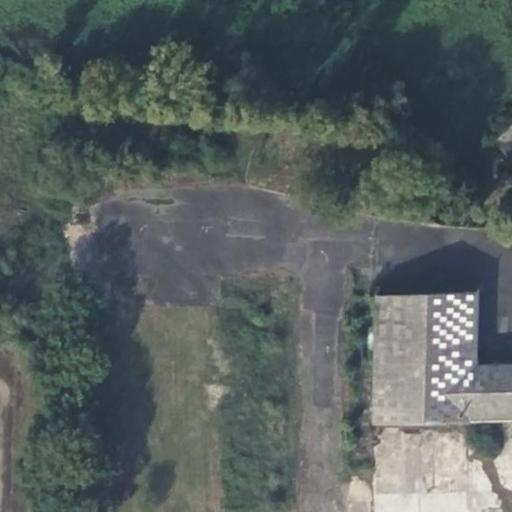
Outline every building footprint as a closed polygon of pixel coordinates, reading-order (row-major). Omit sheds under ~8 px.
[(511,0),(502,0),(500,14),(511,16),(511,0)] [(511,352),(456,354),(459,279),(368,283),(368,256),(340,257),(339,285),(334,285),(332,411),(354,411),(354,414),(511,409),(511,352)] [(254,290),(255,268),(225,266),(224,288),(254,290)] [(255,268),(254,290),(272,291),(273,269),(255,268)] [(511,511),(511,409),(354,414),(355,422),(357,511),(511,511)]
